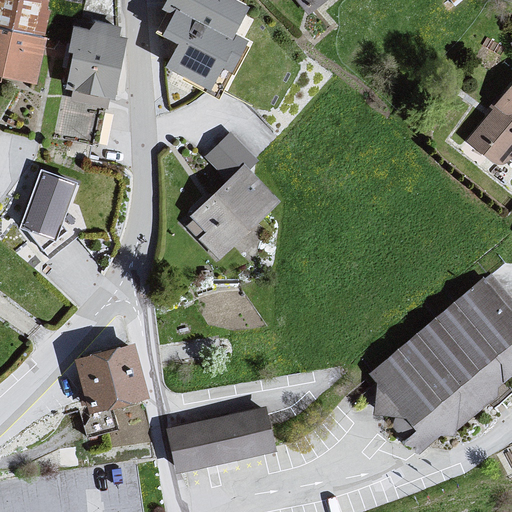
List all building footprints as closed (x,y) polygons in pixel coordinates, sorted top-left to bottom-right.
[(49,0),(0,0),(0,29),(42,39),(49,0)] [(166,0),(158,14),(168,19),(157,42),(173,51),(161,77),(206,98),(219,75),(231,81),(248,49),(234,41),(248,13),(227,0),(166,0)] [(292,0),(310,19),(335,0),(292,0)] [(121,44),(70,31),(58,91),(62,92),(111,103),(121,44)] [(43,44),(0,34),(0,80),(33,89),(43,44)] [(511,83),(465,143),(498,166),(511,147),(511,83)] [(226,187),(187,221),(223,256),(278,203),(245,171),(255,161),(229,137),(202,159),(226,187)] [(43,168),(22,226),(58,239),(79,181),(43,168)] [(511,317),(483,284),(367,381),(429,449),(511,378),(511,317)] [(131,354),(75,365),(90,420),(146,402),(131,354)] [(262,413),(161,434),(174,476),(271,453),(262,413)]
